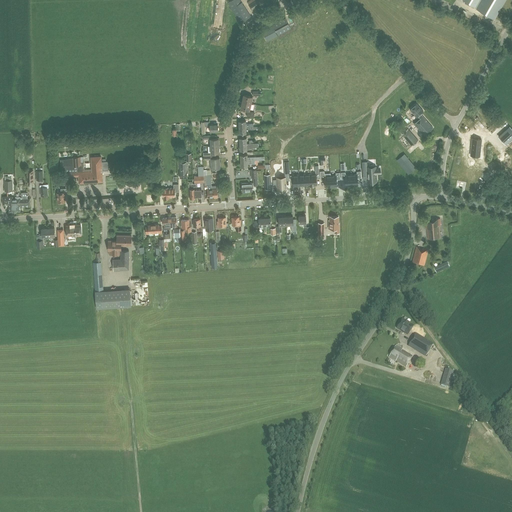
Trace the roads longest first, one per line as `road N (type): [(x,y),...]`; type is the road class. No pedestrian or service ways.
road 1 (unclassified): [(298,511),(341,380),(405,269),(414,195)]
road 2 (unclassified): [(232,205),(229,116),(252,28),(303,0)]
road 3 (unclassified): [(0,218),(232,205)]
road 4 (unclassified): [(232,205),(414,195)]
road 5 (unclassified): [(458,122),(339,0)]
